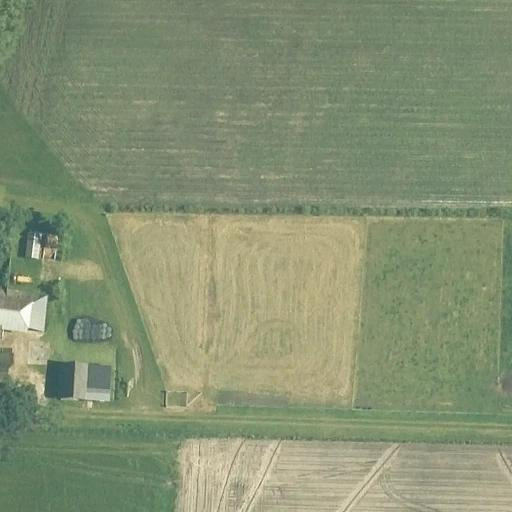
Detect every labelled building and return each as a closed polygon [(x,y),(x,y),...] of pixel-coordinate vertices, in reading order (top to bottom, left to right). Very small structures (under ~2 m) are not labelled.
[(35,264),(38,240),(27,239),(23,263),(35,264)] [(0,330),(39,336),(44,302),(0,295),(0,330)] [(35,364),(36,345),(21,344),(21,363),(35,364)] [(0,400),(8,401),(10,361),(0,360),(0,400)] [(106,407),(108,373),(60,369),(58,404),(106,407)]
